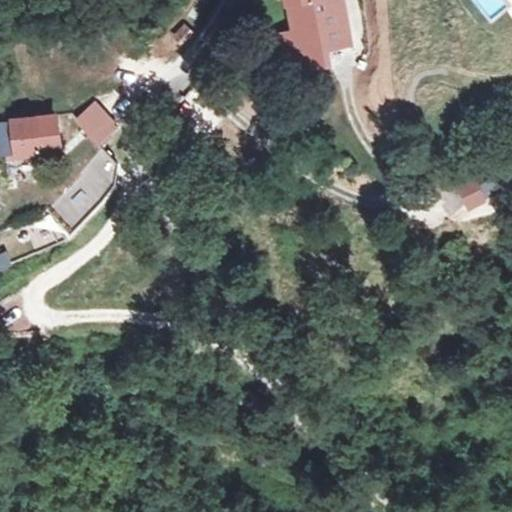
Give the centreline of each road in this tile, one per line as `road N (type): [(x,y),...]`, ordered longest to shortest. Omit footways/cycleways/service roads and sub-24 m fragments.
road 1 (unclassified): [(379,511),(281,412),(225,295),(135,165),(147,109),(179,67)]
road 2 (track): [(266,387),(191,329),(146,317),(68,321),(44,317),(33,305),(34,289),(106,237),(135,165)]
